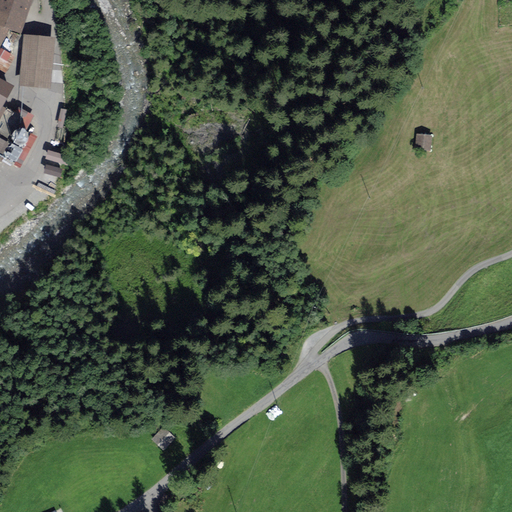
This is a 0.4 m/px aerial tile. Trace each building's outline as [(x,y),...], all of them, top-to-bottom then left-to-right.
[(0,0),(0,68),(1,69),(20,37),(18,30),(29,0),(0,0)] [(51,41),(28,39),(23,82),(46,85),(51,41)] [(0,154),(5,144),(13,148),(29,116),(24,113),(21,120),(0,108),(0,100),(7,88),(0,84),(0,154)] [(431,138),(418,137),(417,149),(429,151),(431,138)] [(47,159),(67,162),(68,153),(48,150),(47,159)] [(47,163),(44,172),(60,176),(62,167),(47,163)] [(165,451),(175,441),(167,432),(156,442),(165,451)]
